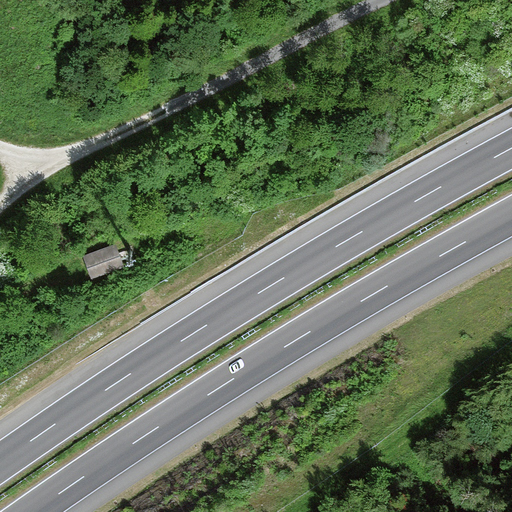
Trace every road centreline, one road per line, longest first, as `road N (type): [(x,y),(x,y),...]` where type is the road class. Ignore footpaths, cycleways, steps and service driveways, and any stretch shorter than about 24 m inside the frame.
road 1 (motorway): [(511,148),(267,287),(0,462)]
road 2 (motorway): [(32,511),(297,339),(511,216)]
road 3 (track): [(0,205),(81,150),(382,0)]
road 4 (track): [(511,359),(303,511)]
